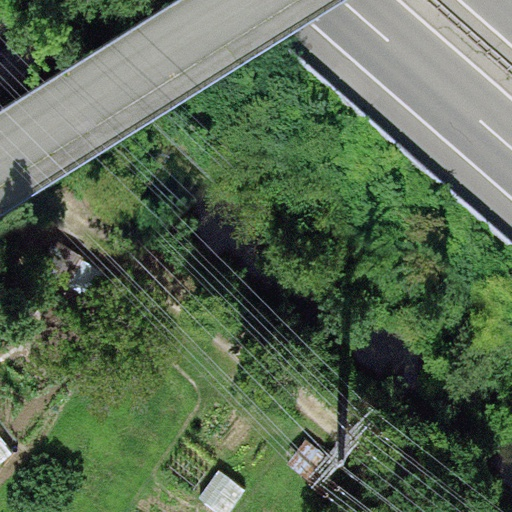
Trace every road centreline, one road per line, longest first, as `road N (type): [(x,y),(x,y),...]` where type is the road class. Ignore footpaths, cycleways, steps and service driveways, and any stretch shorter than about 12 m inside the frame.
road 1 (track): [(0,176),(428,511)]
road 2 (unclassified): [(0,157),(253,0)]
road 3 (motorway): [(340,0),(511,150)]
